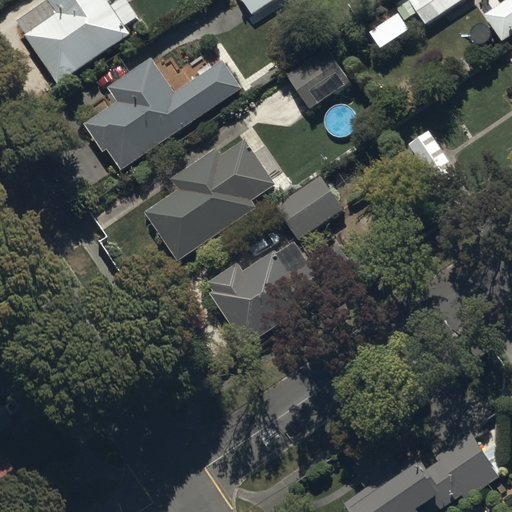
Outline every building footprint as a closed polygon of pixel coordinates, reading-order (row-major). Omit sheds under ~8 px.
[(128,0),(115,9),(109,0),(50,0),(62,18),(30,39),(61,87),(136,39),(129,29),(142,21),(128,0)] [(280,0),(243,0),(255,17),(280,0)] [(470,0),(414,0),(398,12),(407,25),(420,16),(429,29),(470,0)] [(511,0),(507,0),(510,3),(488,18),(506,44),(511,40),(511,0)] [(352,84),(328,51),(289,78),(313,112),(352,84)] [(128,173),(247,92),(229,66),(183,97),(158,61),(113,91),(122,105),(88,128),(107,157),(114,152),(128,173)] [(435,132),(409,150),(438,193),(461,178),(440,147),(444,144),(435,132)] [(183,266),(261,211),(256,204),(280,187),(251,144),(227,161),(220,150),(177,180),(186,192),(149,218),(183,266)] [(347,213),(323,178),(277,209),(301,244),(347,213)] [(315,268),(299,246),(280,259),(278,256),(248,277),(241,268),(214,287),(221,297),(216,300),(253,352),(361,276),(342,249),(315,268)] [(369,493),(347,507),(350,511),(455,511),(456,511),(455,510),(502,479),(474,438),(439,461),(442,465),(430,473),(418,456),(401,467),(391,451),(357,474),(369,493)] [(0,448),(0,511),(29,492),(0,448)]
